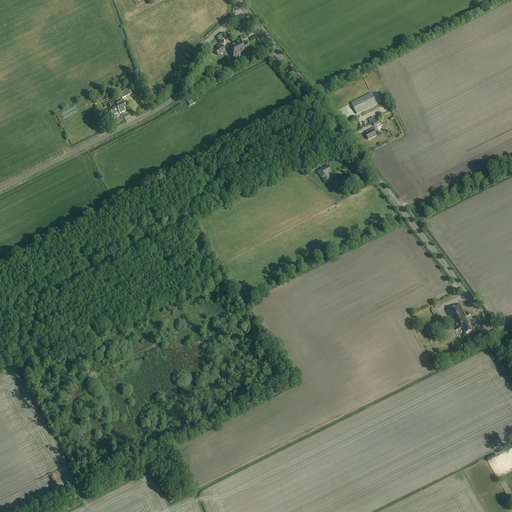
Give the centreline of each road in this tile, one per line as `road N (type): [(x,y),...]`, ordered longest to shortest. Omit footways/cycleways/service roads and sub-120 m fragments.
road 1 (tertiary): [(511,362),(244,11)]
road 2 (track): [(341,136),(40,292),(26,347),(0,349)]
road 3 (tertiary): [(0,189),(172,99),(204,44),(244,11)]
